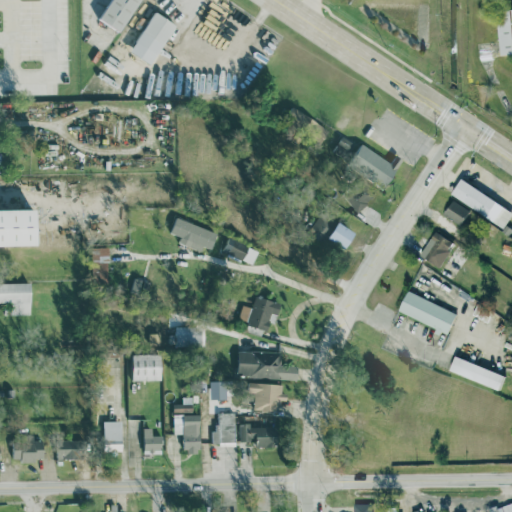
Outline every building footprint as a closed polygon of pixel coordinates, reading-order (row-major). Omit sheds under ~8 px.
[(142,0),(113,0),(102,21),(124,33),(142,0)] [(500,21),(504,55),(511,54),(511,8),(503,10),(504,21),(500,21)] [(177,24),(156,11),(131,51),(152,64),(177,24)] [(343,160),(355,144),(343,135),(331,151),(343,160)] [(402,158),(394,155),(392,160),(359,144),(349,165),(390,183),(402,158)] [(511,218),(511,210),(465,177),(454,192),(505,228),(511,218)] [(373,195),(359,185),(346,201),(360,212),(373,195)] [(445,215),(467,227),(475,212),(453,200),(445,215)] [(309,230),(324,240),(327,236),(345,250),(356,234),(323,211),(309,230)] [(179,243),(202,250),(203,247),(213,249),(218,231),(176,219),(172,233),(182,236),(179,243)] [(438,264),(452,240),(436,230),(422,255),(438,264)] [(253,263),(259,249),(228,237),(222,251),(253,263)] [(92,275),(106,276),(106,270),(101,270),(101,263),(107,264),(108,253),(93,252),(92,275)] [(142,279),(134,277),(130,291),(139,293),(142,279)] [(0,302),(5,303),(5,314),(31,315),(31,283),(0,282),(0,302)] [(439,328),(438,330),(450,336),(459,312),(409,291),(400,311),(439,328)] [(243,304),(238,321),(272,330),(280,301),(256,295),(253,307),(243,304)] [(202,326),(176,327),(176,345),(203,344),(202,326)] [(298,379),(298,365),(280,365),(280,351),(239,350),(238,377),(298,379)] [(133,380),(163,380),(162,354),(133,354),(133,380)] [(508,376),(459,356),(453,370),(502,390),(508,376)] [(285,384),(247,382),(246,393),(255,393),(254,409),(279,410),(279,399),(284,400),(285,384)] [(173,404),(174,434),(183,434),(184,452),(200,451),(200,413),(193,413),(193,403),(173,404)] [(236,444),(235,412),(218,413),(219,430),(212,430),(212,445),(236,444)] [(104,421),(104,449),(122,450),(123,421),(104,421)] [(250,426),(250,423),(239,423),(240,445),(281,444),(280,425),(250,426)] [(162,435),(153,435),(152,427),(143,427),(144,453),(163,453),(162,435)] [(44,439),(12,439),(12,458),(21,457),(22,460),(45,460),(44,439)] [(57,439),(58,459),(82,459),(82,439),(57,439)] [(511,511),(511,501),(490,509),(491,511),(511,511)] [(373,511),(374,503),(355,504),(355,511),(373,511)]
